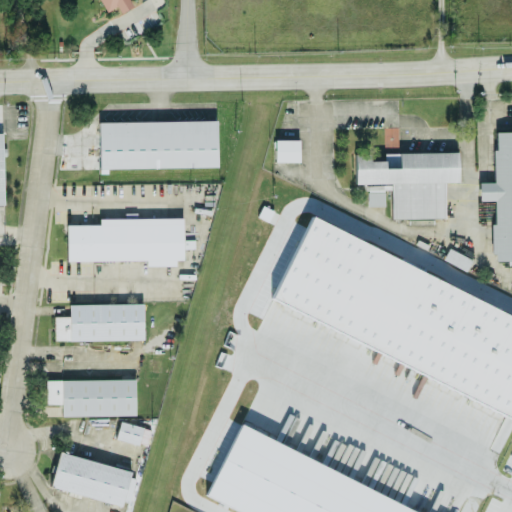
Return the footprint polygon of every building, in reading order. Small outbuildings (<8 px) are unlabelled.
[(121,11),(133,4),(129,0),(100,0),(106,10),(117,4),(121,11)] [(216,119),(98,120),(99,167),(217,165),(216,119)] [(511,129),(494,130),(494,180),(479,180),(479,199),(492,199),(492,259),(511,258),(511,129)] [(299,160),(299,138),(274,138),(274,160),(299,160)] [(444,216),(444,180),(458,180),(457,150),(382,151),(382,157),(375,157),(374,153),(354,154),(355,182),(367,182),(367,205),(384,204),(384,188),(391,188),(391,217),(444,216)] [(511,416),(272,295),(312,215),(511,316),(511,416)] [(66,259),(145,258),(145,264),(175,264),(175,258),(183,258),(182,216),(98,217),(98,223),(66,223),(66,259)] [(54,315),(54,339),(143,338),(142,302),(68,303),(68,314),(54,315)] [(61,414),(135,413),(134,377),(46,378),(47,403),(61,402),(61,414)] [(139,443),(142,425),(119,420),(115,438),(139,443)] [(246,511),(205,491),(239,423),(413,511),(246,511)] [(121,502),(122,498),(127,500),(134,468),(58,452),(50,488),(121,502)]
